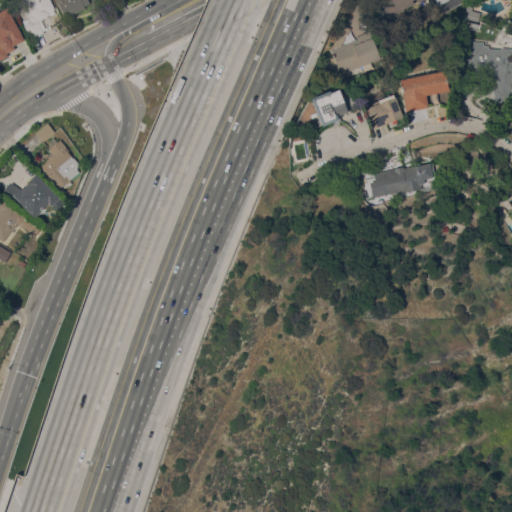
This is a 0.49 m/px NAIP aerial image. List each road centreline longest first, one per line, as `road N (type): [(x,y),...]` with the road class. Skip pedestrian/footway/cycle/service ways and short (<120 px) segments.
road 1 (motorway): [(97,511),(171,295),(295,0)]
road 2 (motorway): [(239,0),(140,233),(43,511)]
road 3 (motorway): [(100,186),(28,374)]
road 4 (residential): [(511,151),(454,124),(366,148),(332,142)]
road 5 (primary): [(144,11),(62,55),(24,92)]
road 6 (motorway): [(107,64),(127,119),(100,186)]
road 7 (motorway): [(58,91),(94,108),(104,122),(100,186)]
